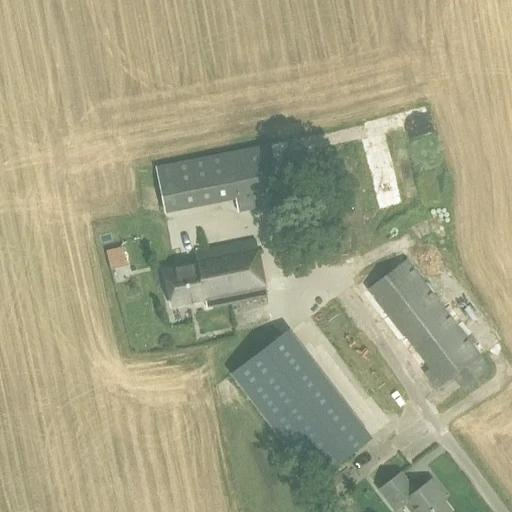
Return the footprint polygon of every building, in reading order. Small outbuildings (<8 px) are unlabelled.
[(282,204),(270,143),(155,166),(165,213),(235,200),(238,213),(282,204)] [(266,295),(255,240),(195,252),(197,265),(165,271),(172,306),(205,299),(207,308),(266,295)] [(453,375),(464,390),(491,370),(406,261),(364,293),(436,388),(453,375)] [(316,480),(364,444),(281,336),(233,372),(316,480)] [(450,511),(437,494),(440,492),(431,480),(415,492),(400,473),(380,489),(395,509),(404,502),(412,511),(450,511)]
